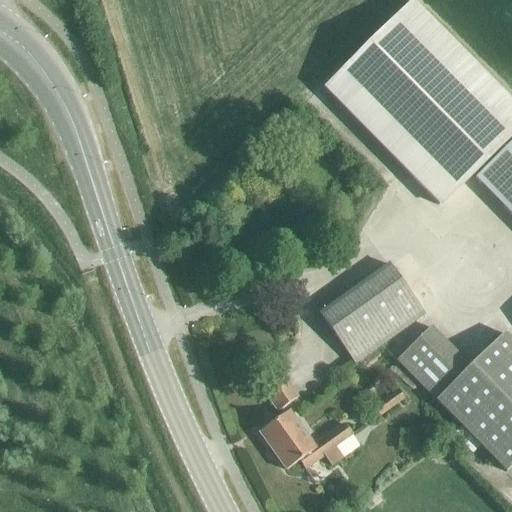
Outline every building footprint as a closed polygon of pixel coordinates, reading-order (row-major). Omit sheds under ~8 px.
[(511,103),(414,4),(325,92),(438,206),(511,132),(511,103)] [(511,141),(473,180),(511,219),(511,141)] [(357,365),(424,316),(388,266),(320,314),(357,365)] [(511,471),(511,345),(505,338),(470,373),(430,333),(398,365),(508,476),(511,471)] [(279,414),(298,401),(278,372),(258,386),(279,414)] [(367,412),(374,421),(404,400),(397,391),(367,412)] [(344,427),(314,449),(288,413),(259,434),(287,472),(298,464),(305,472),(325,458),(331,467),(359,447),(344,427)]
